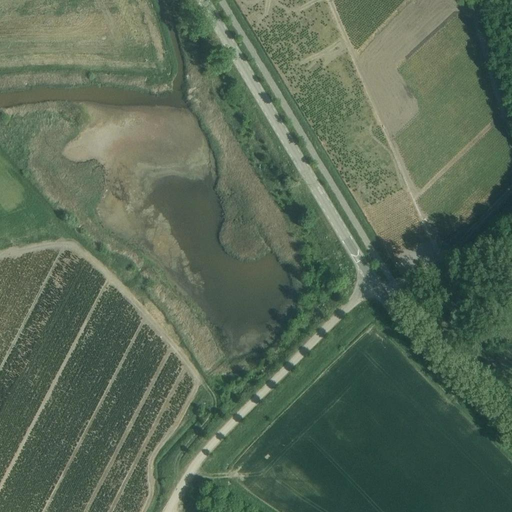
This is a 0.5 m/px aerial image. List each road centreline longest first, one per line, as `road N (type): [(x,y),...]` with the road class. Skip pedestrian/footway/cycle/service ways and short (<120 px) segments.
road 1 (tertiary): [(371,284),(199,0)]
road 2 (unclassified): [(169,511),(208,448),(371,284)]
road 3 (tertiary): [(511,436),(371,284)]
